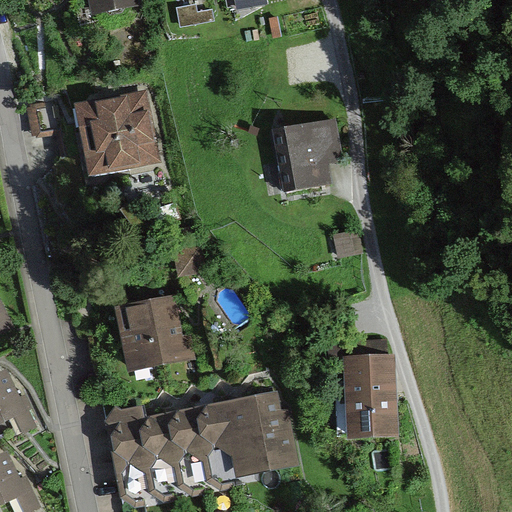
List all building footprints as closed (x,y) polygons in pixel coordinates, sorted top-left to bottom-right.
[(138,0),(87,0),(91,21),(140,14),(138,0)] [(197,5),(176,9),(180,28),(214,21),(212,10),(198,12),(197,5)] [(148,96),(73,110),(86,177),(161,163),(148,96)] [(335,122),(273,134),(286,196),(329,187),(326,169),(344,166),(335,122)] [(363,256),(358,233),(332,238),(337,261),(363,256)] [(0,297),(0,336),(16,328),(0,297)] [(175,300),(118,311),(129,372),(196,360),(192,337),(182,339),(175,300)] [(393,361),(345,361),(346,443),(394,443),(393,361)] [(4,372),(0,374),(0,423),(9,419),(16,434),(30,426),(4,372)] [(293,476),(276,393),(110,427),(127,510),(293,476)] [(6,454),(0,456),(0,506),(12,501),(17,511),(28,511),(33,510),(6,454)]
